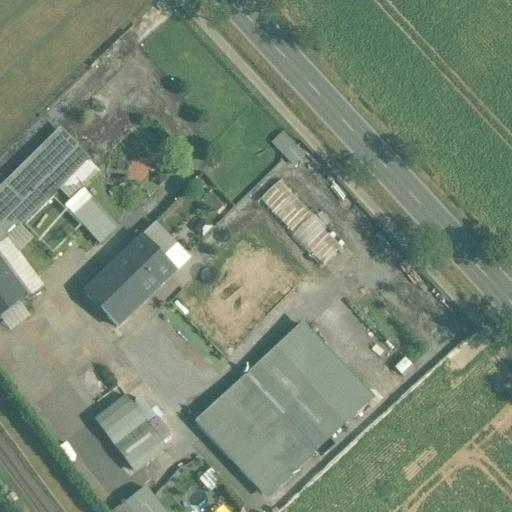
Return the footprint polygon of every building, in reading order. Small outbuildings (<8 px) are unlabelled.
[(58,133),(0,189),(0,219),(30,190),(43,203),(66,181),(53,167),(72,148),(58,133)] [(274,146),(299,161),(305,150),(281,135),(274,146)] [(345,246),(282,180),(258,204),(320,270),(345,246)] [(255,216),(169,303),(225,359),(310,272),(255,216)] [(141,238),(83,293),(117,328),(174,272),(141,238)] [(0,263),(0,318),(26,299),(0,263)] [(302,323),(193,423),(265,502),(375,399),(302,323)] [(165,450),(100,362),(78,378),(104,414),(96,420),(136,472),(165,450)] [(162,511),(144,489),(118,509),(120,511),(162,511)]
